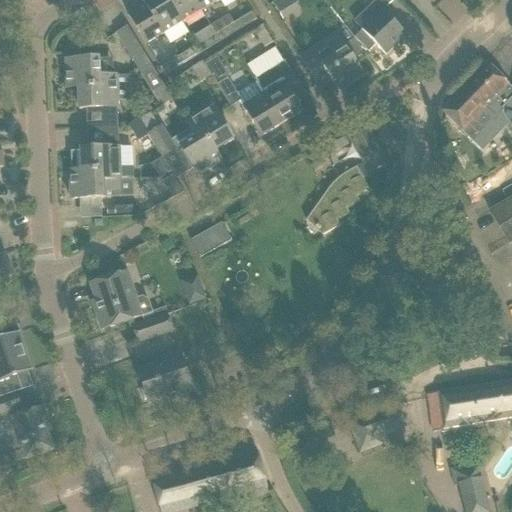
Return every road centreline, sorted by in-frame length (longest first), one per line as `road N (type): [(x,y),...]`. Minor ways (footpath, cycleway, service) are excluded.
road 1 (unclassified): [(257,411),(299,413),(454,372),(465,362),(469,253),(419,156)]
road 2 (residential): [(46,284),(358,107)]
road 3 (tertiary): [(257,411),(333,352),(391,274),(419,156)]
road 4 (residential): [(46,284),(39,22)]
road 5 (residential): [(103,471),(46,284)]
road 6 (tertiary): [(419,156),(449,58),(511,1)]
road 7 (tertiary): [(103,471),(257,411)]
